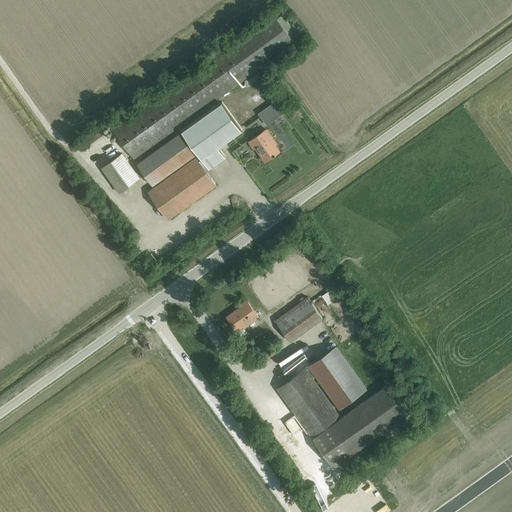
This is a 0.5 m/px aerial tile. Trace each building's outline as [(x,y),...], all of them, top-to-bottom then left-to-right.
[(133,158),(251,74),(294,42),(273,13),(116,126),(114,123),(111,125),(113,129),(112,129),(133,158)] [(268,79),(252,85),(254,90),(270,84),(268,79)] [(182,130),(202,158),(198,160),(206,171),(225,157),(218,146),(242,129),(222,102),(182,130)] [(266,161),(280,151),(275,145),(277,143),(266,129),(249,141),(254,149),(256,147),(266,161)] [(153,184),(194,154),(179,133),(137,163),(153,184)] [(296,154),(303,150),(296,139),(289,143),(296,154)] [(119,192),(139,178),(122,153),(102,167),(119,192)] [(216,185),(206,171),(198,160),(196,157),(148,191),(168,219),(216,185)] [(307,297),(275,320),(290,341),(323,318),(307,297)] [(240,306),(226,316),(236,330),(243,326),(244,327),(259,317),(246,299),(239,305),(240,306)] [(269,353),(262,343),(256,347),(264,357),(269,353)] [(338,407),(366,388),(337,347),(309,367),(338,407)] [(305,368),(277,388),(311,435),(313,434),(314,437),(337,420),(336,418),(339,415),(305,368)] [(386,385),(337,420),(314,437),(313,438),(333,466),(382,432),(387,438),(412,420),(386,385)]
